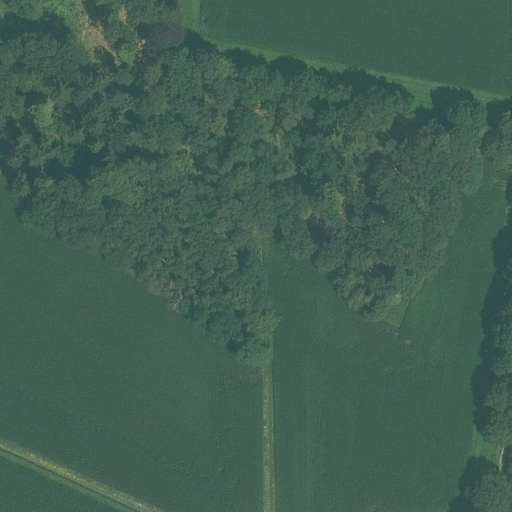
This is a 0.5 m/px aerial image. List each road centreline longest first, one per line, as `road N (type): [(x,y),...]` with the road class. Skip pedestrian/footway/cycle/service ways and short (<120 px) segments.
road 1 (track): [(0,447),(141,511)]
road 2 (track): [(511,379),(489,511)]
